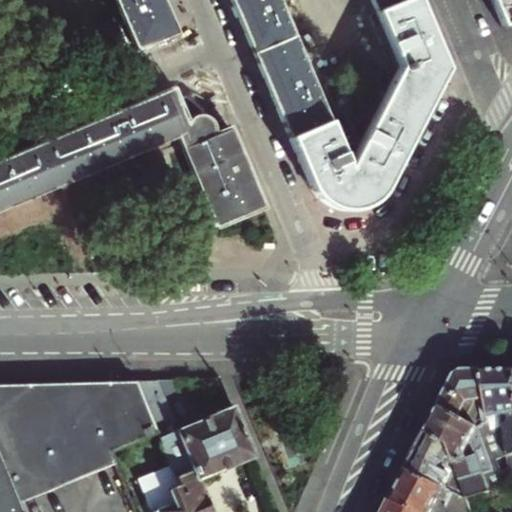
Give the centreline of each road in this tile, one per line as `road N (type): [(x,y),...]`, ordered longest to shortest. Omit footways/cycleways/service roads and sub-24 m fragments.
road 1 (tertiary): [(95,332),(430,334)]
road 2 (residential): [(220,46),(326,304)]
road 3 (residential): [(0,138),(220,46)]
road 4 (tertiary): [(326,304),(95,332)]
road 5 (tertiary): [(430,334),(340,511)]
road 6 (tertiary): [(511,175),(446,302)]
road 7 (residential): [(457,0),(511,131)]
road 8 (tertiary): [(446,302),(326,304)]
